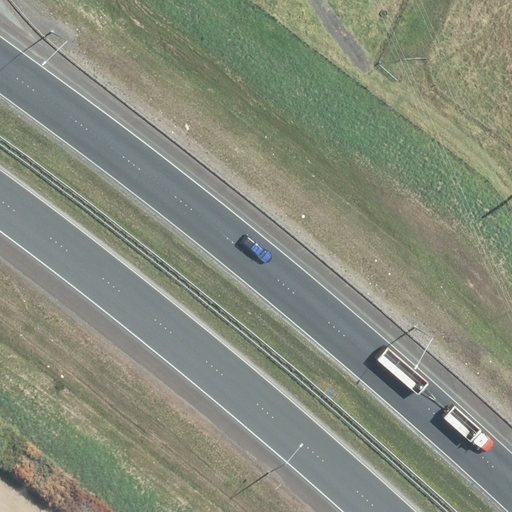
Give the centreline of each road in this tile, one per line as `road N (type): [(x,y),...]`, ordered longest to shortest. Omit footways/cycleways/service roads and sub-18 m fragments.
road 1 (motorway): [(0,70),(361,348),(511,485)]
road 2 (motorway): [(380,511),(305,442),(0,206)]
